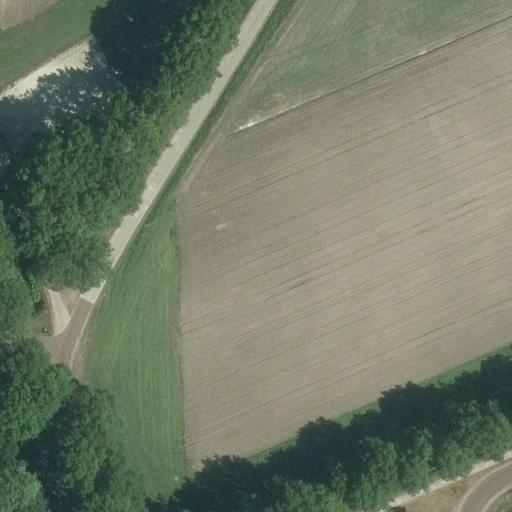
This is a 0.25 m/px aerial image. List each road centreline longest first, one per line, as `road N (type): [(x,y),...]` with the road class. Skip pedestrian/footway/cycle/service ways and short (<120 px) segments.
road 1 (unclassified): [(68,346),(107,263),(264,0)]
road 2 (unclassified): [(0,152),(68,346)]
